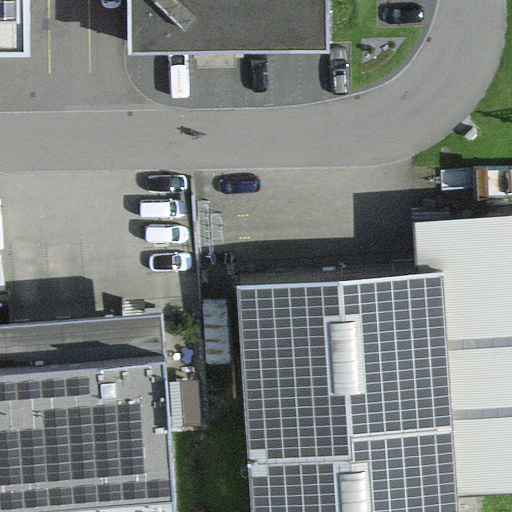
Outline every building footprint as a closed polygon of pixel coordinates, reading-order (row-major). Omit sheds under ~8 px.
[(33,0),(0,0),(0,24),(34,25),(33,0)] [(327,25),(326,0),(130,0),(131,28),(216,27),(327,25)] [(274,285),(241,287),(255,511),(459,511),(458,494),(511,490),(511,241),(510,218),(414,225),(417,275),(274,285)] [(0,370),(120,362),(167,358),(165,312),(0,323),(0,370)] [(0,511),(177,511),(167,358),(120,362),(0,370),(0,511)]
